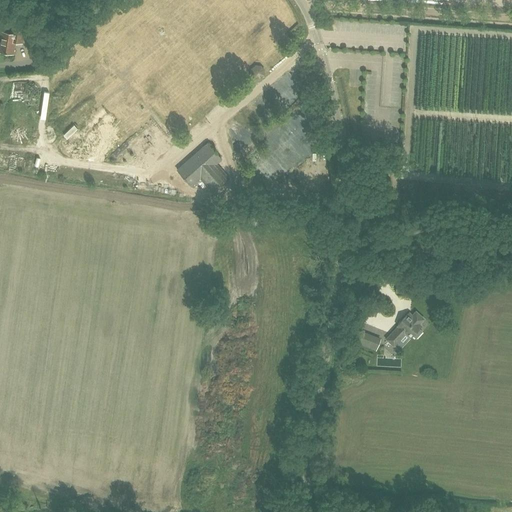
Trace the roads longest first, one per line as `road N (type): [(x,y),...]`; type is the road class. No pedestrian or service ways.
road 1 (unclassified): [(307,511),(312,428),(347,208),(320,46),(300,0)]
road 2 (track): [(304,5),(511,18)]
